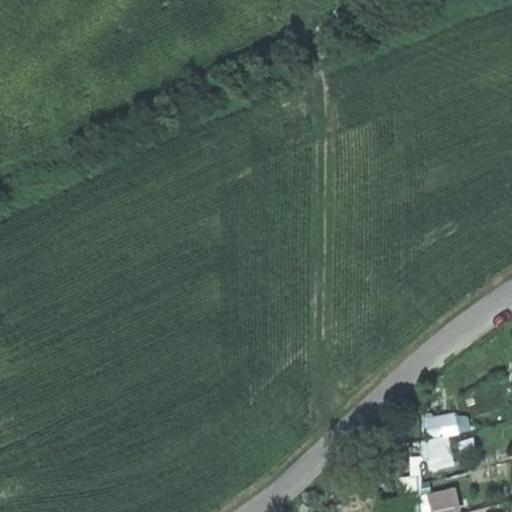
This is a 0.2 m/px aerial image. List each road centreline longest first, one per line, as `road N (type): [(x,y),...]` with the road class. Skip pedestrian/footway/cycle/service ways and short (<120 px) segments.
road 1 (track): [(329,457),(329,79),(300,0)]
road 2 (residential): [(511,299),(267,511)]
